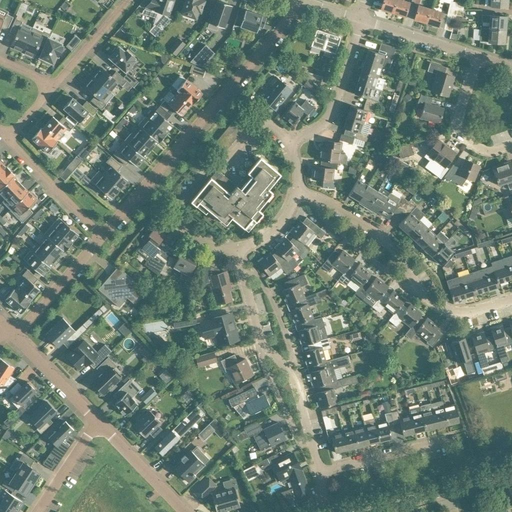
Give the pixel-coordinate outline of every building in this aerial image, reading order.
[(168,14),(173,0),(151,0),(145,8),(146,9),(146,8),(158,13),(154,25),(149,31),(156,37),(174,17),(173,16),(172,18),(168,14)] [(185,0),(181,13),(195,18),(197,19),(200,12),(201,9),(203,4),(204,1),(203,1),(203,0),(185,0)] [(211,16),(207,27),(217,31),(218,26),(224,28),(226,21),(229,14),(232,5),(230,5),(230,4),(218,1),(216,0),(213,9),(211,8),(209,15),(211,16)] [(383,0),(381,9),(393,13),(396,0),(383,0)] [(401,0),(396,0),(393,13),(405,17),(409,2),(401,0)] [(418,5),(414,20),(426,23),(430,9),(418,5)] [(442,13),(430,9),(426,23),(438,27),(442,13)] [(263,28),(264,25),(266,18),(262,16),(245,10),(243,16),(237,14),(233,26),(240,27),(256,32),(258,28),(263,28)] [(4,17),(0,15),(0,28),(1,27),(7,30),(13,17),(6,14),(4,17)] [(444,29),(452,31),(455,15),(447,15),(444,29)] [(489,24),(488,29),(506,30),(506,17),(482,15),(481,23),(489,24)] [(10,47),(22,52),(33,28),(32,27),(31,31),(20,26),(22,22),(16,18),(10,32),(16,34),(10,47)] [(39,45),(44,47),(50,34),(44,31),(43,32),(33,28),(22,52),(33,57),(39,45)] [(315,31),(311,44),(311,46),(335,53),(339,42),(340,38),(340,37),(339,37),(339,36),(317,29),(317,30),(316,30),(315,31)] [(505,43),(506,30),(488,29),(488,36),(485,36),(485,42),(505,43)] [(51,34),(50,34),(44,47),(40,57),(45,60),(44,62),(50,65),(51,63),(52,63),(56,55),(58,56),(62,47),(60,46),(61,44),(49,39),(51,34)] [(66,46),(71,51),(81,40),(75,35),(66,46)] [(185,44),(179,39),(169,50),(176,55),(185,44)] [(365,61),(386,68),(389,69),(396,47),(381,43),(378,53),(368,50),(365,61)] [(205,45),(190,62),(202,67),(214,53),(211,50),(205,45)] [(135,58),(134,58),(126,51),(125,53),(119,47),(117,48),(116,47),(112,52),(113,53),(109,58),(127,73),(123,77),(116,71),(116,72),(134,87),(138,82),(132,77),(135,73),(129,67),(134,61),(133,60),(135,58)] [(170,56),(161,53),(161,54),(162,61),(164,63),(170,56)] [(365,61),(361,72),(383,79),(386,68),(365,61)] [(446,68),(430,63),(427,71),(437,74),(431,91),(447,96),(453,77),(444,74),(446,68)] [(205,70),(192,65),(189,72),(203,77),(205,70)] [(133,87),(134,87),(116,72),(111,76),(101,68),(93,77),(110,92),(118,83),(122,86),(126,81),(133,87)] [(307,80),(317,88),(318,89),(322,77),(306,72),(304,77),(307,80)] [(386,80),(383,79),(361,72),(358,83),(382,90),(386,80)] [(102,101),(110,92),(93,77),(85,86),(95,95),(91,101),(101,110),(106,104),(102,101)] [(271,88),(262,99),(275,110),(292,90),(275,77),(268,85),(271,88)] [(410,77),(407,85),(415,87),(417,80),(410,77)] [(178,91),(191,103),(193,104),(202,93),(186,79),(177,90),(178,91)] [(312,93),(317,88),(307,80),(302,85),(312,93)] [(366,98),(365,104),(377,108),(382,90),(358,83),(354,94),(366,98)] [(185,111),(191,103),(178,91),(168,103),(164,100),(159,106),(170,115),(175,110),(181,115),(182,116),(186,112),(185,111)] [(408,93),(402,98),(405,103),(412,97),(408,93)] [(388,111),(393,112),(399,96),(394,94),(388,111)] [(422,109),(420,118),(438,123),(440,117),(441,117),(444,108),(430,104),(432,97),(421,94),(417,107),(422,109)] [(72,98),(63,108),(79,123),(88,113),(92,116),(97,110),(86,101),(82,106),(72,98)] [(313,109),(314,107),(305,100),(300,107),(295,102),(283,117),(293,124),(303,112),(307,115),(309,114),(310,115),(314,110),(313,109)] [(375,114),(377,108),(365,104),(363,109),(350,105),(347,117),(364,122),(367,111),(375,114)] [(145,116),(145,117),(166,135),(166,134),(173,125),(156,111),(148,119),(145,116)] [(53,117),(42,129),(55,141),(66,129),(69,132),(74,126),(63,116),(59,122),(53,117)] [(159,143),(166,135),(145,117),(138,125),(141,128),(157,142),(159,143)] [(356,132),(354,138),(366,142),(368,135),(360,133),(364,122),(347,117),(343,128),(356,132)] [(237,124),(233,121),(229,126),(239,134),(243,129),(240,127),(237,124)] [(235,139),(239,134),(229,126),(225,130),(235,139)] [(57,142),(55,141),(42,129),(41,128),(31,138),(48,152),(50,153),(55,147),(53,146),(57,142)] [(157,142),(141,128),(134,135),(131,132),(131,133),(150,150),(157,142)] [(225,130),(221,135),(232,143),(235,139),(225,130)] [(144,157),(150,150),(131,133),(124,141),(144,157)] [(97,134),(92,140),(97,144),(102,138),(97,134)] [(352,144),(354,138),(341,134),(339,140),(352,144)] [(228,148),(232,143),(221,135),(218,140),(228,148)] [(224,153),(228,148),(218,140),(214,144),(224,153)] [(455,153),(438,140),(427,154),(428,155),(422,162),(429,167),(434,159),(445,167),(455,153)] [(144,158),(144,157),(124,141),(113,154),(126,165),(130,161),(137,167),(144,158)] [(319,160),(321,160),(338,162),(346,164),(347,158),(346,155),(340,155),(340,150),(341,150),(342,143),(325,141),(324,147),(320,147),(319,160)] [(413,154),(410,144),(410,143),(386,150),(389,158),(399,155),(400,159),(413,154)] [(214,144),(210,149),(219,156),(220,157),(224,153),(214,144)] [(76,156),(82,161),(89,152),(84,147),(76,156)] [(374,151),(371,156),(380,162),(382,156),(374,151)] [(67,167),(72,172),(82,161),(76,156),(67,167)] [(102,174),(120,189),(127,180),(117,171),(122,166),(111,156),(106,162),(110,165),(102,174)] [(217,170),(190,202),(196,206),(199,202),(216,217),(219,213),(229,221),(231,218),(244,228),(252,219),(256,222),(263,214),(254,207),(262,198),(265,201),(272,193),(264,186),(272,177),(275,180),(280,174),(260,158),(247,173),(251,176),(246,182),(242,179),(236,186),(217,170)] [(337,170),(338,162),(321,160),(320,167),(314,166),(312,179),(323,181),(322,188),(334,189),(335,182),(332,181),(334,169),(337,170)] [(453,165),(444,177),(449,181),(451,179),(460,186),(467,178),(473,181),(479,166),(464,160),(460,170),(453,165)] [(491,181),(498,184),(498,185),(506,182),(509,190),(511,188),(511,168),(510,162),(492,168),(494,174),(491,181)] [(350,166),(348,173),(356,175),(357,168),(350,166)] [(0,189),(15,175),(7,167),(0,174),(0,189)] [(111,199),(120,189),(102,174),(98,171),(90,180),(85,175),(80,181),(96,195),(101,190),(111,199)] [(2,202),(21,184),(14,177),(15,176),(15,175),(0,189),(0,193),(5,199),(2,202)] [(357,179),(348,195),(358,201),(367,185),(357,179)] [(21,184),(2,202),(10,210),(29,191),(28,192),(21,184)] [(363,206),(367,209),(377,191),(367,185),(358,201),(359,202),(358,203),(363,206)] [(33,195),(29,191),(10,210),(22,223),(33,213),(28,208),(37,199),(35,198),(36,197),(34,194),(33,195)] [(378,213),(387,197),(377,191),(367,209),(371,211),(376,214),(377,212),(378,213)] [(397,217),(401,212),(408,202),(401,196),(399,199),(389,193),(387,197),(378,213),(388,218),(391,213),(397,217)] [(398,225),(407,233),(419,220),(424,215),(416,207),(408,202),(401,212),(407,216),(398,225)] [(471,208),(467,218),(473,220),(477,210),(471,208)] [(58,217),(51,226),(72,243),(71,243),(78,235),(58,217)] [(290,233),(294,236),(304,244),(313,232),(321,238),(325,233),(306,217),(302,222),(300,221),(290,233)] [(407,233),(415,241),(427,228),(419,220),(407,233)] [(470,233),(462,224),(459,228),(470,239),(472,237),(470,233)] [(65,252),(72,243),(51,226),(44,234),(65,252)] [(159,274),(164,266),(172,249),(167,245),(164,247),(159,243),(163,239),(162,238),(163,237),(163,235),(162,234),(159,232),(160,231),(155,227),(148,235),(147,234),(146,234),(145,234),(144,235),(143,235),(143,236),(142,237),(142,238),(142,239),(142,240),(142,241),(143,242),(146,244),(141,249),(149,255),(146,261),(147,261),(146,262),(146,264),(147,265),(148,266),(149,268),(158,275),(159,274)] [(415,241),(423,249),(436,236),(427,228),(415,241)] [(423,249),(432,257),(444,243),(448,239),(440,232),(436,236),(423,249)] [(65,252),(44,234),(47,237),(40,245),(56,259),(63,251),(65,252)] [(275,249),(277,251),(287,261),(286,262),(292,270),(298,265),(293,256),(296,253),(302,258),(309,251),(303,245),(304,244),(294,236),(289,241),(286,238),(275,249)] [(444,243),(432,257),(440,265),(453,251),(448,247),(451,244),(452,245),(453,245),(454,245),(455,245),(455,244),(455,243),(455,242),(455,241),(450,237),(448,239),(444,243)] [(492,239),(484,242),(486,248),(494,245),(492,239)] [(486,248),(484,242),(476,244),(478,250),(486,248)] [(50,267),(56,259),(40,245),(33,253),(30,250),(50,268),(50,267)] [(30,250),(23,259),(43,276),(50,268),(30,250)] [(334,250),(321,266),(329,272),(334,266),(343,273),(338,280),(352,264),(355,260),(342,250),(339,254),(334,250)] [(182,251),(173,267),(182,271),(180,279),(193,283),(196,272),(192,270),(197,260),(182,251)] [(286,262),(287,261),(277,251),(272,255),(270,253),(258,262),(269,276),(281,267),(286,274),(292,270),(286,262)] [(509,280),(511,279),(511,255),(503,259),(509,280)] [(453,262),(450,259),(444,265),(447,268),(453,262)] [(498,284),(509,280),(503,259),(491,262),(498,284)] [(499,287),(498,284),(491,262),(491,263),(492,266),(481,270),(487,291),(499,287)] [(338,280),(346,286),(351,280),(360,287),(355,293),(368,277),(371,273),(359,264),(356,267),(352,264),(338,280)] [(219,269),(204,265),(199,282),(205,284),(206,283),(212,282),(213,287),(211,287),(216,304),(231,300),(227,285),(229,285),(226,272),(220,273),(219,269)] [(167,278),(172,270),(164,266),(159,274),(167,278)] [(25,278),(15,290),(28,302),(39,289),(33,284),(38,279),(27,269),(22,275),(25,278)] [(476,294),(487,291),(481,270),(469,273),(476,294)] [(148,293),(145,290),(124,272),(115,283),(109,279),(100,290),(98,289),(119,307),(119,306),(122,302),(119,299),(127,290),(137,299),(141,295),(145,299),(148,293)] [(464,298),(476,294),(469,273),(458,277),(464,298)] [(288,305),(293,303),(312,294),(304,297),(300,287),(307,284),(304,274),(293,279),(284,282),(287,288),(282,290),(288,305)] [(355,293),(363,299),(368,293),(377,300),(372,307),(385,291),(388,287),(376,277),(373,281),(368,277),(355,293)] [(453,302),(464,298),(458,277),(446,281),(453,302)] [(145,290),(148,293),(153,285),(149,283),(145,290)] [(28,302),(15,290),(14,289),(10,293),(9,291),(4,297),(5,298),(4,299),(21,313),(30,303),(28,302)] [(326,289),(316,293),(318,298),(320,299),(331,295),(326,289)] [(372,307),(379,313),(384,307),(393,314),(388,320),(389,320),(402,304),(405,300),(393,291),(390,294),(385,291),(372,307)] [(316,304),(312,294),(293,303),(295,308),(291,310),(296,325),(301,323),(313,318),(308,307),(316,304)] [(98,308),(103,313),(107,309),(103,304),(98,308)] [(389,320),(396,326),(401,320),(410,327),(404,335),(405,335),(420,316),(422,314),(410,304),(407,308),(402,304),(389,320)] [(194,313),(171,317),(173,328),(196,324),(194,313)] [(233,328),(229,314),(211,319),(203,322),(207,338),(216,335),(219,346),(238,340),(235,328),(233,328)] [(420,316),(405,335),(410,339),(416,332),(427,341),(426,342),(432,347),(442,334),(437,330),(439,327),(427,318),(425,320),(420,316)] [(67,348),(87,329),(82,324),(75,331),(62,317),(45,334),(58,347),(62,343),(67,348)] [(303,345),(312,343),(328,338),(327,338),(320,340),(317,329),(324,327),(322,317),(314,319),(313,318),(301,323),(303,329),(299,330),(303,345)] [(125,323),(119,329),(126,336),(132,330),(125,323)] [(504,325),(492,329),(501,359),(508,357),(505,346),(511,343),(511,332),(511,330),(506,331),(504,325)] [(351,341),(361,338),(359,329),(348,332),(351,341)] [(484,332),(471,336),(481,366),(488,363),(485,353),(495,349),(491,336),(486,338),(484,332)] [(330,348),(328,338),(312,343),(314,349),(304,351),(308,366),(313,365),(326,362),(322,350),(330,348)] [(464,338),(451,342),(458,363),(463,362),(467,374),(474,372),(464,338)] [(84,340),(67,357),(79,369),(84,365),(85,367),(93,359),(97,364),(111,351),(105,344),(96,353),(84,340)] [(143,345),(137,349),(146,361),(152,356),(143,345)] [(198,367),(216,361),(214,352),(195,357),(198,367)] [(238,362),(234,354),(220,361),(226,372),(228,370),(234,383),(252,375),(245,359),(238,362)] [(314,387),(317,386),(340,380),(340,379),(336,380),(333,370),(350,365),(347,356),(326,362),(313,365),(315,371),(310,372),(314,387)] [(101,373),(91,382),(103,395),(108,390),(111,392),(117,386),(115,384),(121,378),(120,377),(122,376),(114,368),(112,369),(109,366),(113,363),(108,357),(96,368),(101,373)] [(0,363),(0,383),(2,385),(6,390),(1,394),(0,394),(1,395),(7,389),(16,379),(9,375),(13,369),(14,368),(2,360),(1,361),(0,363)] [(167,370),(161,375),(167,382),(173,377),(167,370)] [(340,379),(340,380),(317,386),(318,392),(316,393),(320,408),(337,403),(333,389),(358,382),(356,375),(340,379)] [(125,383),(112,395),(117,400),(114,404),(119,409),(118,410),(124,416),(138,403),(132,397),(136,394),(129,386),(133,383),(129,379),(125,383)] [(36,391),(27,381),(22,386),(18,382),(9,390),(13,395),(9,399),(18,408),(36,391)] [(154,386),(144,396),(149,401),(159,391),(154,386)] [(258,395),(254,387),(228,399),(231,407),(244,401),(250,414),(269,405),(264,394),(258,397),(257,395),(258,395)] [(409,393),(416,391),(415,387),(404,390),(405,396),(408,395),(409,393)] [(358,392),(359,398),(370,396),(368,390),(358,392)] [(55,411),(46,401),(29,417),(38,427),(36,429),(41,434),(50,425),(46,421),(55,411)] [(442,401),(431,403),(436,427),(448,425),(443,407),(442,401)] [(419,406),(421,413),(425,430),(436,427),(431,403),(419,406)] [(443,407),(448,425),(459,422),(455,404),(443,407)] [(414,433),(425,430),(421,413),(419,406),(408,409),(410,415),(414,433)] [(336,407),(321,411),(322,417),(337,413),(336,407)] [(171,431),(154,447),(156,449),(156,448),(162,454),(187,430),(183,426),(188,421),(190,423),(199,415),(194,409),(171,431)] [(149,410),(133,425),(144,437),(149,433),(153,438),(162,429),(157,424),(160,422),(149,410)] [(397,410),(391,412),(394,424),(400,423),(403,436),(414,433),(410,415),(399,418),(397,410)] [(388,426),(394,424),(391,412),(385,414),(384,414),(386,421),(375,424),(380,441),(391,439),(388,426)] [(363,421),(364,427),(369,444),(380,441),(375,424),(374,418),(363,421)] [(68,435),(74,430),(65,421),(48,438),(56,446),(51,452),(56,456),(51,462),(56,465),(73,439),(68,435)] [(262,430),(258,421),(243,428),(248,437),(253,435),(260,451),(286,439),(278,422),(262,430)] [(198,434),(204,440),(214,430),(209,424),(198,434)] [(364,427),(353,430),(357,447),(369,444),(364,427)] [(353,430),(342,432),(346,450),(357,447),(353,430)] [(335,453),(346,450),(342,432),(330,435),(335,453)] [(182,460),(174,468),(188,482),(195,475),(194,474),(209,459),(197,447),(192,452),(191,450),(185,456),(185,455),(181,459),(182,460)] [(298,464),(292,453),(279,459),(277,454),(256,464),(261,470),(272,465),(280,480),(289,476),(293,487),(280,492),(291,505),(295,503),(293,499),(297,498),(297,500),(310,496),(309,493),(301,470),(300,470),(299,470),(297,465),(298,464)] [(34,484),(35,485),(40,477),(38,476),(40,473),(30,467),(33,462),(22,455),(19,459),(23,462),(16,472),(17,473),(34,484)] [(29,492),(34,484),(16,472),(14,470),(7,481),(5,480),(2,484),(13,492),(16,487),(26,494),(28,491),(29,492)] [(207,477),(192,491),(201,500),(216,486),(207,477)] [(234,488),(211,494),(216,511),(219,511),(240,506),(234,488)] [(3,498),(1,502),(16,511),(23,502),(4,490),(0,496),(3,498)] [(0,511),(16,511),(1,502),(0,502),(0,511)]
